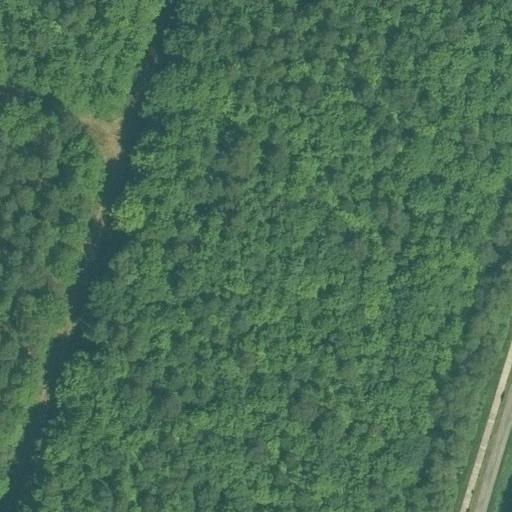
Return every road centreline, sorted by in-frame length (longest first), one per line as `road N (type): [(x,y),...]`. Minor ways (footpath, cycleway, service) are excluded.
road 1 (track): [(15,511),(174,0)]
road 2 (track): [(130,140),(0,102)]
